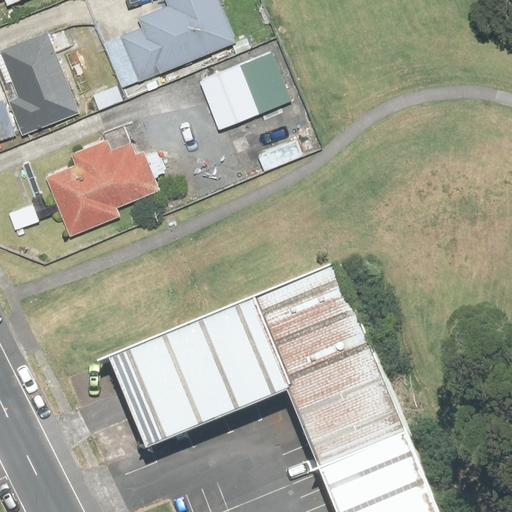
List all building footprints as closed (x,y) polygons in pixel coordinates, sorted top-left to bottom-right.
[(155,25),(117,40),(132,79),(242,36),(227,0),(170,0),(172,4),(150,12),(155,25)] [(55,29),(0,53),(0,62),(29,130),(88,105),(55,29)] [(276,52),(208,77),(225,122),(293,98),(276,52)] [(21,133),(8,93),(0,95),(0,128),(3,139),(21,133)] [(270,168),(327,142),(318,124),(299,133),(301,137),(264,154),(270,168)] [(80,160),(49,173),(75,235),(129,213),(125,202),(169,184),(154,148),(145,152),(141,141),(122,149),(116,133),(76,150),(80,160)] [(436,511),(338,266),(111,357),(149,450),(291,393),(338,511),(436,511)]
